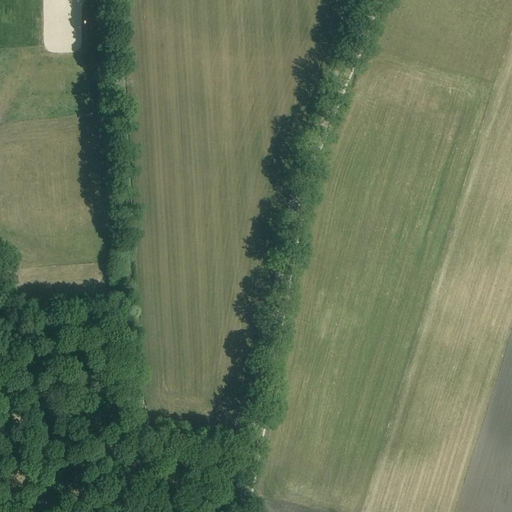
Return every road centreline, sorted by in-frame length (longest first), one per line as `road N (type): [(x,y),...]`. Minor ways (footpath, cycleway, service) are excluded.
road 1 (track): [(247,457),(299,184),(371,0)]
road 2 (track): [(247,457),(133,429),(121,316),(0,334)]
road 3 (track): [(138,432),(128,443),(130,464),(143,476),(203,487),(226,453)]
